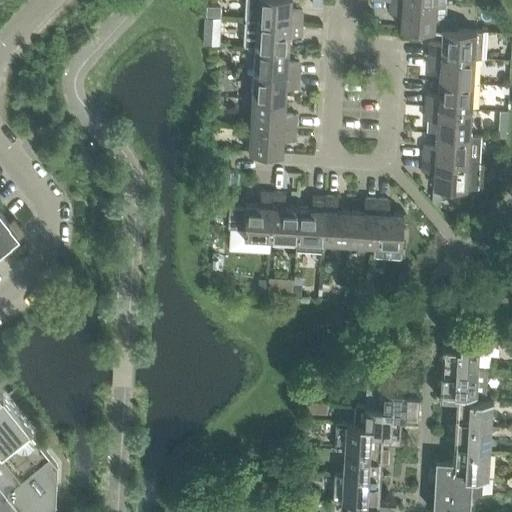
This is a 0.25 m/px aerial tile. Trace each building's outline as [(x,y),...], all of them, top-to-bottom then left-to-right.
[(291,0),(257,0),(256,21),(302,23),(302,11),(290,10),(291,0)] [(401,13),(401,27),(412,28),(421,28),(433,29),(434,28),(442,28),(444,28),(445,3),(390,0),(389,12),(401,13)] [(207,5),(206,15),(220,15),(220,6),(207,5)] [(203,43),(205,43),(218,44),(220,18),(206,17),(205,17),(203,43)] [(302,23),(256,21),(245,20),(243,44),(255,45),(255,46),(288,49),(289,34),(301,35),(302,23)] [(412,28),(411,37),(421,38),(421,28),(412,28)] [(488,31),(475,30),(444,28),(442,28),(441,43),(429,42),(429,54),(474,57),(474,56),(485,57),(488,31)] [(287,62),(288,49),(255,46),(253,72),(299,75),(299,63),(287,62)] [(472,83),(474,57),(429,54),(428,66),(440,67),(439,81),(472,83)] [(298,87),(299,75),(253,72),(252,98),(285,100),(286,86),(298,87)] [(471,109),(472,83),(439,81),(438,95),(426,94),(426,106),(471,109)] [(284,114),(285,100),(252,98),(250,124),(295,127),(296,115),(284,114)] [(469,135),(471,109),(426,106),(425,118),(437,119),(436,133),(469,135)] [(295,139),(295,127),(250,124),(249,151),(282,152),(283,138),(295,139)] [(480,135),(469,135),(436,133),(435,147),(423,146),(423,158),(468,161),(468,159),(479,160),(480,135)] [(466,187),(468,161),(423,158),(422,170),(434,170),(433,185),(432,201),(439,208),(441,186),(466,187)] [(271,237),(273,193),(261,192),(260,204),(246,203),(244,236),(271,237)] [(285,205),(285,193),(273,193),(271,237),(296,239),(298,206),(285,205)] [(298,206),(296,239),(296,250),(322,251),(322,240),(325,196),(313,195),(312,207),(298,206)] [(336,208),(337,196),(325,196),(322,240),(348,242),(350,209),(336,208)] [(374,243),(377,199),(364,198),(364,210),(350,209),(348,242),(374,243)] [(388,211),(389,199),(377,199),(374,243),(374,255),(400,256),(403,212),(388,211)] [(231,224),(232,201),(224,201),(223,223),(231,224)] [(214,216),(221,216),(222,202),(215,202),(214,216)] [(14,218),(10,222),(0,209),(0,249),(19,234),(18,232),(18,228),(20,227),(14,218)] [(295,293),(303,293),(303,283),(296,282),(295,293)] [(443,346),(441,372),(460,373),(461,367),(473,368),(475,341),(460,341),(460,347),(443,346)] [(476,398),(478,368),(473,368),(461,367),(460,373),(441,372),(440,398),(457,399),(458,399),(458,391),(475,392),(475,398),(476,398)] [(402,394),(402,387),(383,386),(382,406),(383,406),(383,413),(400,414),(399,421),(400,421),(417,422),(419,395),(402,394)] [(58,464),(16,411),(0,391),(0,479),(7,488),(26,511),(45,511),(56,504),(58,464)] [(475,398),(475,392),(458,391),(458,399),(457,399),(456,417),(474,418),(473,425),(491,426),(493,399),(476,398),(475,398)] [(327,402),(307,401),(306,409),(306,412),(327,413),(327,402)] [(383,406),(382,406),(365,405),(364,424),(366,424),(365,431),(381,432),(381,439),(399,440),(400,421),(399,421),(400,414),(383,413),(383,406)] [(473,425),(474,418),(456,417),(455,442),(472,444),(472,450),(490,451),(491,426),(473,425)] [(364,424),(347,423),(335,422),(333,448),(346,449),(364,450),(363,456),(380,457),(381,439),(381,432),(365,431),(366,424),(364,424)] [(472,450),(472,444),(455,442),(454,460),(454,467),(470,468),(469,475),(482,476),(488,476),(490,451),(472,450)] [(363,456),(364,450),(346,449),(344,474),(362,475),(362,481),(379,482),(380,457),(363,456)] [(454,460),(436,459),(434,485),(453,487),(453,493),(470,494),(481,495),(482,476),(469,475),(470,468),(454,467),(454,460)] [(362,475),(344,474),(332,473),(330,499),(347,499),(359,500),(360,500),(360,506),(377,507),(377,500),(378,500),(379,482),(362,481),(362,475)] [(26,511),(7,488),(0,479),(0,511),(26,511)] [(453,493),(453,487),(434,485),(432,511),(469,511),(470,494),(453,493)] [(299,486),(298,497),(309,497),(310,486),(299,486)] [(360,500),(359,500),(347,499),(345,511),(394,511),(396,501),(378,500),(377,500),(377,507),(360,506),(360,500)] [(308,511),(309,500),(298,500),(297,511),(308,511)]
